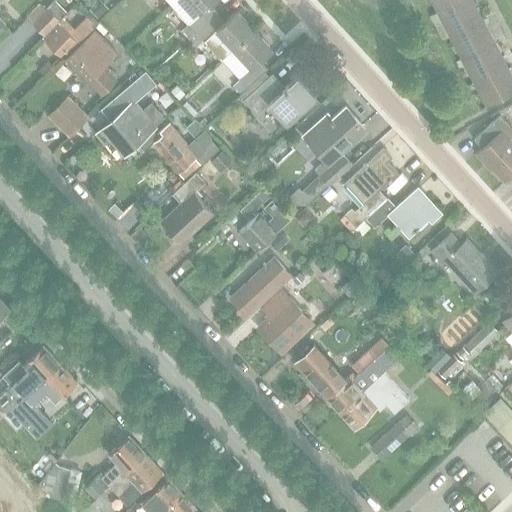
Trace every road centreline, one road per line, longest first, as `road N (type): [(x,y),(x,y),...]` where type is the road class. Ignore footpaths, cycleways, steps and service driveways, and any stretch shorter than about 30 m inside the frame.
road 1 (residential): [(370,511),(0,111)]
road 2 (unclassified): [(247,457),(0,190)]
road 3 (residential): [(511,235),(294,0)]
road 4 (residential): [(212,511),(45,325)]
